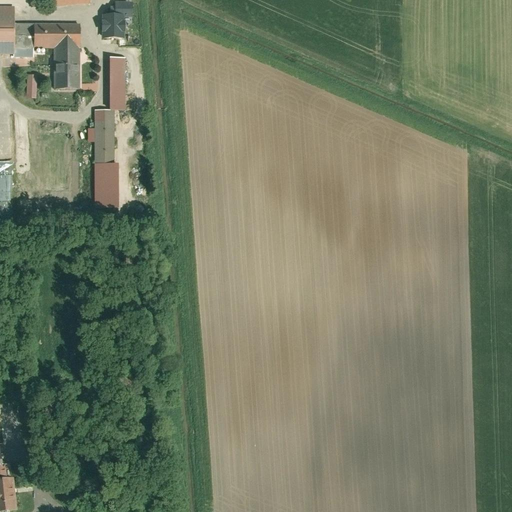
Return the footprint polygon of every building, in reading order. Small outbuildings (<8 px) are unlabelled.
[(77,15),(13,16),(12,0),(0,0),(0,46),(13,47),(13,41),(51,40),(51,83),(77,82),(77,15)] [(122,1),(99,1),(100,33),(123,32),(122,1)] [(123,49),(92,49),(92,157),(113,157),(113,101),(123,101),(123,49)] [(34,91),(34,67),(24,67),(23,91),(34,91)] [(2,477),(2,475),(6,475),(2,446),(0,445),(0,511),(20,510),(17,476),(2,477)]
